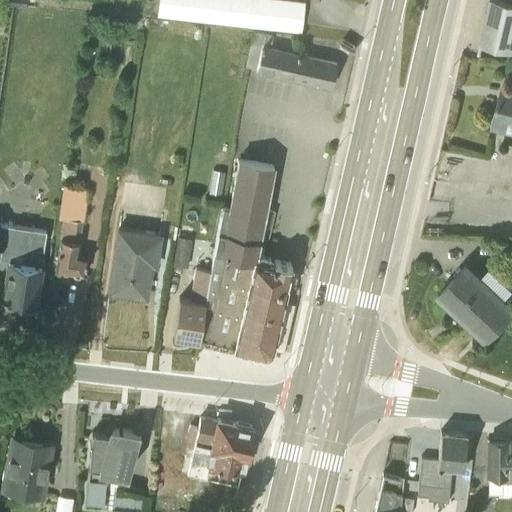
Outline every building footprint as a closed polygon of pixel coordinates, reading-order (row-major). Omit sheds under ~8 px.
[(157,0),(156,15),(300,33),(304,0),(299,0),(157,0)] [(511,0),(488,0),(480,39),(511,46),(511,0)] [(271,34),(253,32),(247,65),(255,67),(255,70),(329,87),(335,61),(269,46),(271,34)] [(511,87),(500,85),(489,128),(511,133),(511,87)] [(265,208),(273,164),(236,156),(227,205),(222,205),(210,270),(199,337),(263,352),(271,347),(271,346),(283,349),(294,302),(282,299),(285,287),(286,287),(294,282),(296,273),(291,266),(290,265),(290,263),(289,262),(270,257),(271,255),(270,254),(256,251),(260,235),(267,236),(268,235),(273,210),(272,209),(265,208)] [(83,221),(89,189),(64,184),(57,218),(61,219),(54,269),(70,272),(72,276),(76,276),(80,274),(84,274),(87,254),(79,253),(80,241),(78,240),(81,220),(83,221)] [(17,299),(36,301),(43,249),(42,249),(45,230),(31,227),(31,225),(14,222),(13,225),(0,222),(0,265),(0,266),(5,268),(0,296),(1,299),(2,301),(4,304),(8,306),(12,305),(14,304),(16,301),(17,299)] [(161,233),(115,226),(106,292),(146,298),(151,266),(156,266),(161,233)] [(180,237),(175,260),(186,263),(190,239),(180,237)] [(465,263),(438,293),(486,337),(511,307),(511,303),(504,296),(511,287),(489,266),(479,276),(465,263)] [(178,295),(172,336),(197,340),(199,337),(210,270),(194,268),(190,297),(178,295)] [(251,445),(254,430),(249,423),(235,420),(234,422),(216,418),(215,420),(199,416),(196,425),(189,424),(184,444),(187,445),(181,470),(204,475),(204,480),(237,487),(241,470),(245,454),(247,454),(249,445),(251,445)] [(91,431),(86,478),(105,479),(106,473),(126,475),(138,430),(108,426),(106,433),(91,431)] [(462,457),(465,432),(440,429),(437,456),(420,455),(416,493),(426,494),(426,498),(447,500),(450,465),(461,466),(470,467),(471,458),(462,457)] [(52,442),(8,434),(0,482),(0,489),(43,496),(52,442)] [(511,439),(488,439),(487,492),(511,493),(511,439)] [(400,480),(399,476),(395,492),(379,488),(383,472),(382,472),(372,511),(398,511),(400,492),(400,480)] [(69,511),(72,498),(56,495),(53,511),(69,511)]
